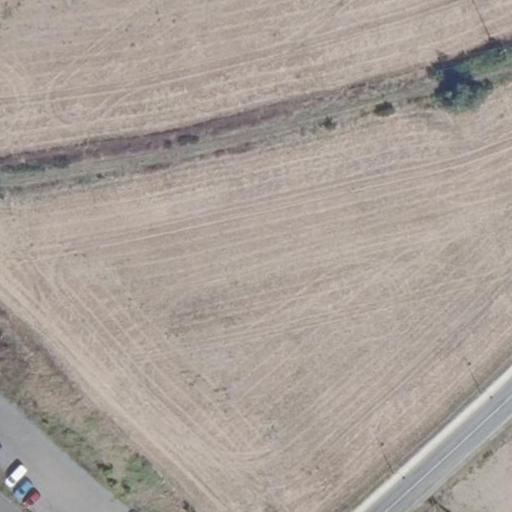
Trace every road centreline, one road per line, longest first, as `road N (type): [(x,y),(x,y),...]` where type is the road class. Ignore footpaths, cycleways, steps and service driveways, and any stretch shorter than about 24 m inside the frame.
road 1 (track): [(511,68),(156,160),(0,174)]
road 2 (tertiary): [(511,395),(386,511)]
